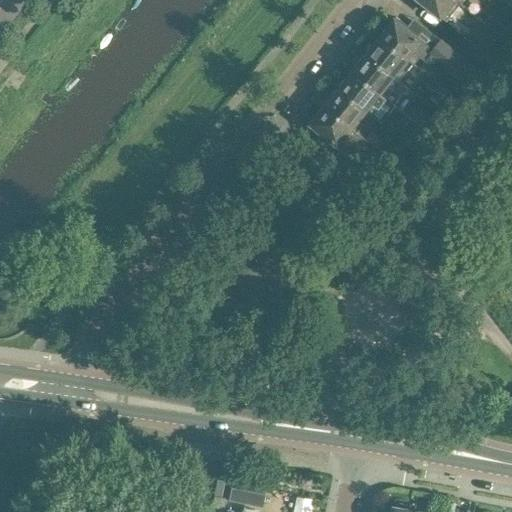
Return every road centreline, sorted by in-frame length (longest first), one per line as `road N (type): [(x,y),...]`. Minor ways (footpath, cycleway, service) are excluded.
road 1 (residential): [(77,393),(99,318),(353,0)]
road 2 (tertiary): [(357,439),(77,393)]
road 3 (tertiary): [(511,467),(357,439)]
